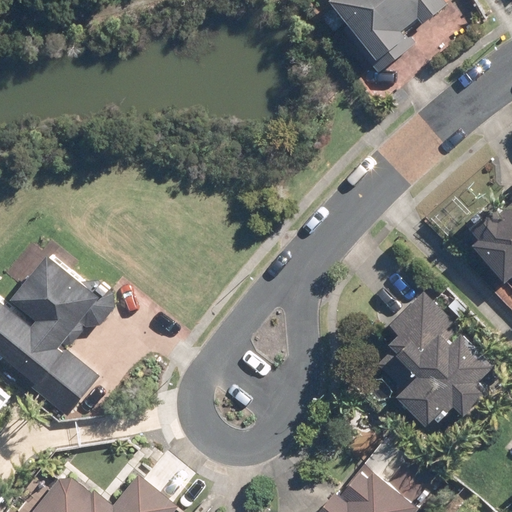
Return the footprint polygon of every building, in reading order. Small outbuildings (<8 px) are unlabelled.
[(332,0),(346,16),(339,21),(377,68),(414,38),(404,25),(434,0),(332,0)] [(511,178),(510,180),(511,182),(511,189),(495,203),(487,193),(462,214),(475,229),(468,234),(501,273),(511,263),(511,178)] [(90,272),(52,241),(15,285),(41,306),(36,312),(0,282),(0,336),(40,370),(34,377),(75,408),(107,367),(63,333),(66,330),(72,334),(79,334),(90,320),(89,314),(93,318),(108,317),(122,298),(121,285),(104,271),(90,272)] [(470,415),(494,390),(484,380),(500,365),(468,333),(469,331),(433,294),(398,328),(407,337),(397,347),(402,351),(386,367),(409,390),(403,395),(434,427),(444,416),(446,418),(460,405),(470,415)] [(460,296),(454,303),(466,315),(473,308),(460,296)] [(0,418),(18,396),(0,382),(0,511),(12,497),(0,487),(0,418)] [(418,511),(449,475),(417,449),(397,475),(379,461),(374,466),(366,460),(347,483),(355,489),(354,491),(341,481),(321,505),(328,511),(323,511),(321,510),(319,511),(418,511)] [(174,511),(182,502),(142,470),(116,501),(98,485),(95,488),(76,473),(63,475),(32,511),(174,511)]
